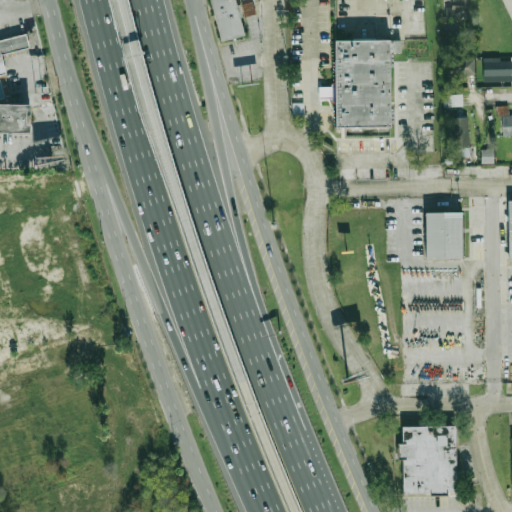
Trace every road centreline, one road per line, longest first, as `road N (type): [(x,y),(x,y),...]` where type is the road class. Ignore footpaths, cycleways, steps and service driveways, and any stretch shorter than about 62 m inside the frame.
road 1 (motorway): [(331,511),(232,258),(155,0)]
road 2 (motorway): [(334,511),(247,272),(192,0)]
road 3 (motorway): [(85,0),(173,299),(252,502)]
road 4 (motorway): [(52,41),(195,393),(252,502)]
road 5 (tertiary): [(52,41),(171,418)]
road 6 (tertiary): [(302,335),(196,0)]
road 7 (motorway): [(240,383),(155,146)]
road 8 (tertiary): [(374,511),(302,335)]
road 9 (residential): [(336,416),(381,402),(511,401)]
road 10 (residential): [(242,154),(280,129),(276,0)]
road 11 (motorway): [(111,0),(155,146)]
road 12 (motorway): [(155,146),(121,0)]
road 13 (motorway): [(294,511),(240,383)]
